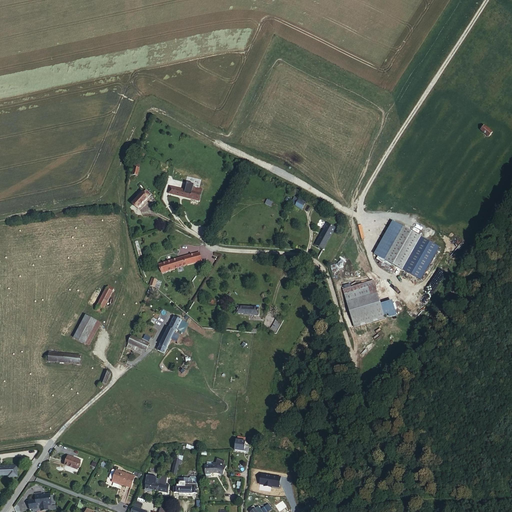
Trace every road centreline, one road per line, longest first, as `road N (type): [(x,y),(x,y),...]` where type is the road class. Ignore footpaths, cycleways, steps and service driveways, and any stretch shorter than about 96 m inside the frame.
road 1 (track): [(307,505),(511,495)]
road 2 (unclassified): [(4,511),(66,423),(128,365)]
